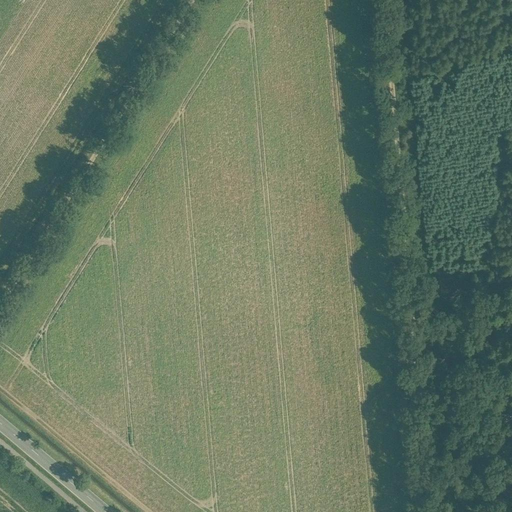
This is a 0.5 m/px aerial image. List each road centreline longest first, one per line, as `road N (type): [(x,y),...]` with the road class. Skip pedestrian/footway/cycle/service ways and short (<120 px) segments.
road 1 (track): [(383,0),(427,511)]
road 2 (secondary): [(100,511),(0,427)]
